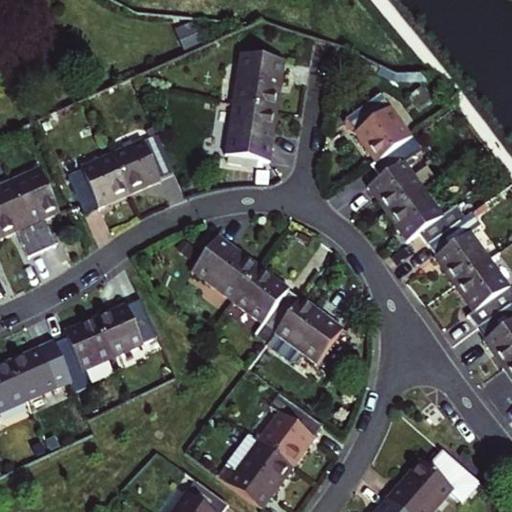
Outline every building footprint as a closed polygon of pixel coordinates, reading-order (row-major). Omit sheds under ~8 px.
[(278,63),(232,57),(225,104),(271,111),(278,63)] [(415,83),(403,92),(411,104),(424,95),(415,83)] [(401,138),(407,133),(375,91),(339,117),(371,160),(401,138)] [(264,161),(271,111),(225,104),(217,155),(264,161)] [(127,184),(170,165),(152,126),(110,145),(127,184)] [(416,146),(407,133),(401,138),(371,160),(365,164),(373,175),(363,184),(383,211),(422,182),(402,156),(416,146)] [(110,145),(66,166),(83,204),(127,184),(110,145)] [(41,211),(57,204),(40,165),(11,178),(41,248),(56,241),(44,218),(41,211)] [(41,248),(11,178),(0,183),(0,228),(0,230),(14,223),(18,229),(29,254),(41,248)] [(421,242),(458,215),(450,203),(441,209),(422,182),(383,211),(403,237),(412,230),(421,242)] [(60,210),(57,204),(41,211),(44,218),(60,210)] [(458,215),(421,242),(449,280),(486,253),(466,226),(476,219),(467,208),(458,215)] [(3,236),(18,229),(14,223),(0,230),(3,236)] [(189,272),(229,302),(256,266),(217,237),(189,272)] [(508,282),(486,253),(449,280),(472,309),(463,316),(470,326),(511,295),(511,283),(510,284),(508,282)] [(250,336),(262,345),(297,297),(256,266),(229,302),(258,324),(250,336)] [(511,295),(470,326),(499,365),(511,354),(511,295)] [(140,297),(95,317),(114,358),(159,338),(140,297)] [(337,327),(297,297),(262,345),(287,364),(295,351),(311,363),(337,327)] [(51,338),(52,342),(71,384),(75,393),(88,387),(82,372),(114,358),(95,317),(51,338)] [(52,342),(8,362),(27,404),(71,384),(52,342)] [(511,354),(499,365),(511,381),(511,354)] [(27,404),(8,362),(0,365),(0,424),(3,423),(0,417),(27,404)] [(290,466),(321,424),(275,390),(267,402),(277,410),(255,439),(290,466)] [(290,466),(255,439),(245,432),(215,472),(260,506),(290,466)] [(382,495),(402,511),(425,511),(449,484),(459,493),(474,477),(436,444),(421,460),(414,455),(382,495)] [(226,511),(233,504),(196,476),(169,511),(226,511)] [(402,511),(382,495),(367,511),(402,511)]
